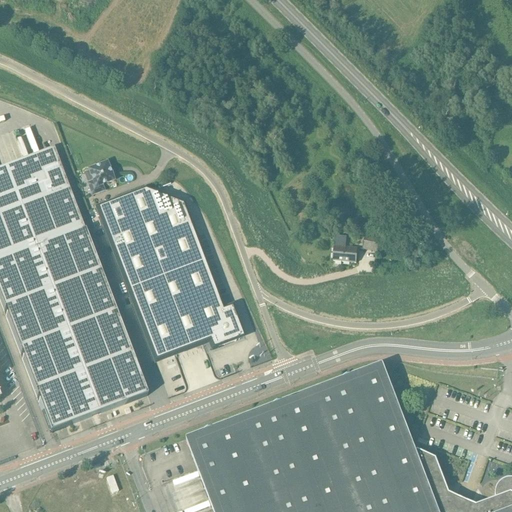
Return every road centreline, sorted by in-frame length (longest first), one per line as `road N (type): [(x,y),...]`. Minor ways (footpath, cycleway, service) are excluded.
road 1 (unclassified): [(288,375),(207,172),(0,60)]
road 2 (unclassified): [(250,0),(358,110),(445,247),(511,316)]
road 3 (tertiary): [(0,484),(288,375)]
road 4 (tertiary): [(288,375),(363,347),(461,351),(511,340)]
road 5 (secondary): [(396,119),(511,245)]
road 6 (secondary): [(396,119),(276,0)]
road 7 (secondary): [(511,228),(396,119)]
